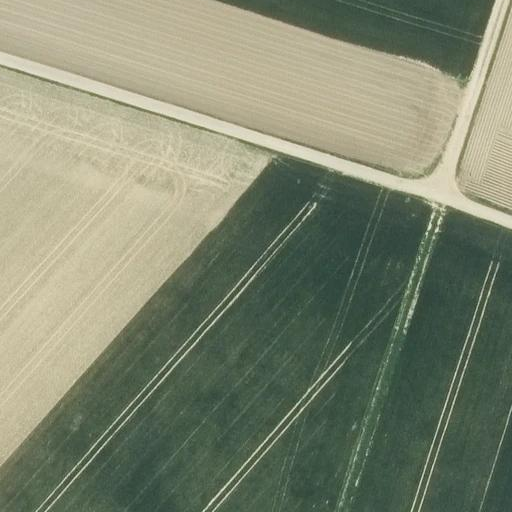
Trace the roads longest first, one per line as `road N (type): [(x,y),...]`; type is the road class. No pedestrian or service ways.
road 1 (unclassified): [(511,222),(440,191),(0,57)]
road 2 (track): [(339,511),(440,191)]
road 3 (track): [(502,0),(440,191)]
